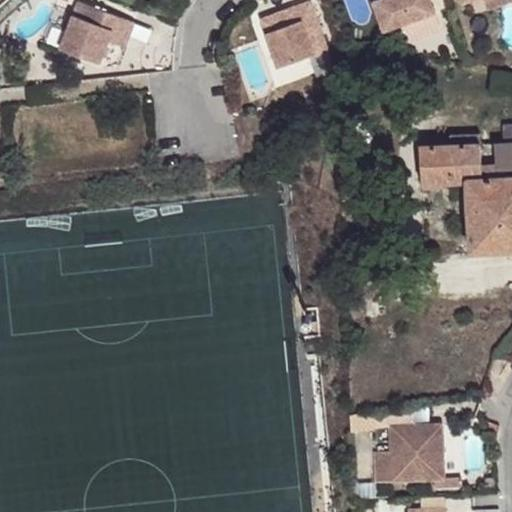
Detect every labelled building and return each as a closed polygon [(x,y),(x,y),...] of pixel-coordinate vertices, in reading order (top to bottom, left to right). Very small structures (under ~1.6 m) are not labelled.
[(109,29),(126,36),(132,21),(78,0),(75,0),(58,47),(97,62),(105,40),(109,29)] [(313,0),(306,0),(299,3),(306,24),(320,19),(313,0)] [(372,0),(382,28),(404,20),(433,10),(429,0),(372,0)] [(299,3),(263,15),(281,64),(330,47),(320,19),(306,24),(299,3)] [(438,24),(433,10),(404,20),(409,34),(438,24)] [(109,29),(105,40),(122,46),(126,36),(109,29)] [(511,74),(493,72),(492,92),(511,93),(511,74)] [(466,179),(471,248),(511,245),(511,122),(503,122),(504,141),(477,142),(477,140),(419,142),(422,182),(466,179)] [(389,451),(374,451),(375,481),(442,479),(440,424),(388,426),(389,451)]
